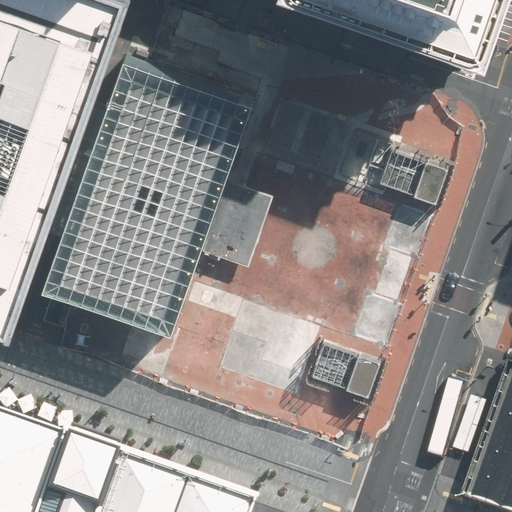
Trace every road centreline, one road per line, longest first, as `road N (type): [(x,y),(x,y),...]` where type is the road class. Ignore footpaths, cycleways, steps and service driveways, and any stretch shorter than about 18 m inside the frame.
road 1 (residential): [(387,499),(0,359)]
road 2 (residential): [(511,138),(387,499)]
road 3 (residential): [(256,0),(511,91)]
